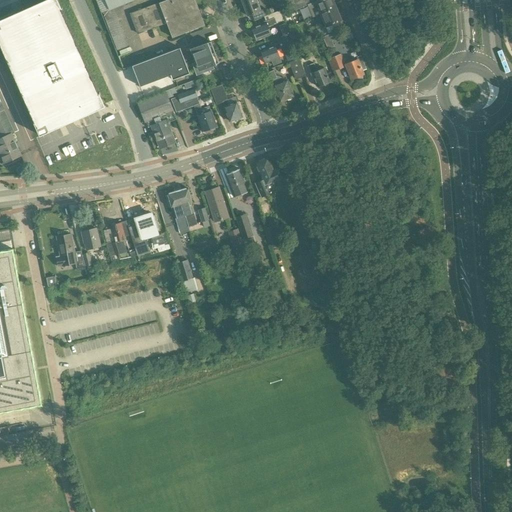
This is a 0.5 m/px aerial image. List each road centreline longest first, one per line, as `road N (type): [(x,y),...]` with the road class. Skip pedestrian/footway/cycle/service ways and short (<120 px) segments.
road 1 (secondary): [(489,425),(491,303),(478,175)]
road 2 (secondary): [(461,177),(489,425)]
road 3 (residential): [(24,202),(62,410)]
road 4 (residential): [(151,175),(78,0)]
road 5 (residential): [(216,0),(270,136)]
road 6 (tertiary): [(270,136),(151,175)]
